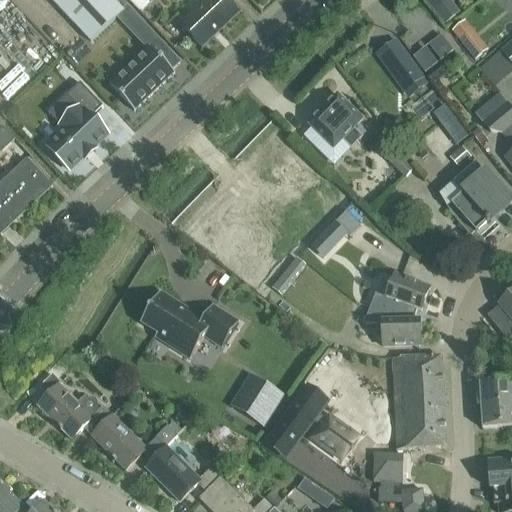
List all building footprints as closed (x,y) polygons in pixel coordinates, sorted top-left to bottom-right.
[(110,0),(49,0),(90,43),(123,13),(110,0)] [(127,0),(140,13),(153,0),(127,0)] [(201,49),(237,15),(222,0),(210,0),(181,28),(201,49)] [(443,29),(460,15),(447,0),(443,0),(429,11),(443,29)] [(475,61),(485,53),(470,34),(459,42),(475,61)] [(134,113),(174,74),(163,63),(171,55),(158,41),(110,87),(134,113)] [(511,74),(511,43),(479,70),(494,89),(511,74)] [(408,100),(415,95),(428,85),(408,59),(395,69),(389,74),(408,100)] [(48,114),(60,127),(65,133),(48,149),(69,172),(81,160),(84,163),(98,151),(95,147),(107,136),(91,119),(102,108),(80,84),(67,96),(48,114)] [(337,97),(308,126),(333,151),(342,142),(351,151),(363,138),(354,130),(362,121),(337,97)] [(511,113),(507,107),(499,97),(475,115),(490,134),(500,135),(511,150),(511,153),(506,158),(511,165),(511,113)] [(438,160),(449,143),(426,129),(416,145),(438,160)] [(404,180),(413,170),(382,140),(373,149),(404,180)] [(0,236),(1,237),(52,189),(27,161),(0,186),(0,236)] [(458,180),(453,185),(462,195),(451,206),(475,232),(492,217),(509,202),(485,175),(475,165),(458,180)] [(282,227),(305,203),(268,167),(245,191),(282,227)] [(292,256),(267,287),(281,297),(307,265),(338,291),(345,281),(305,249),(296,259),(292,256)] [(375,295),(369,310),(414,317),(416,311),(421,313),(429,290),(394,277),(386,299),(375,295)] [(511,293),(498,305),(499,307),(487,317),(509,345),(511,343),(511,293)] [(155,339),(190,361),(205,338),(222,350),(238,325),(212,308),(203,322),(160,295),(141,325),(157,335),(155,339)] [(414,317),(369,310),(364,325),(366,326),(382,325),(383,348),(420,347),(419,323),(415,323),(414,317)] [(444,411),(441,359),(392,360),(394,413),(444,411)] [(511,383),(479,386),(481,408),(511,406),(511,383)] [(85,399),(78,406),(59,387),(38,408),(72,442),(84,430),(92,438),(122,408),(117,402),(107,413),(102,408),(99,412),(96,410),(96,407),(96,403),(94,401),(87,401),(85,399)] [(299,444),(314,423),(320,428),(322,429),(328,422),(325,421),(319,416),(328,403),(325,401),(307,387),(264,447),(271,452),(286,462),(299,444)] [(273,391),(267,401),(248,389),(234,411),(262,428),(282,397),(273,391)] [(511,428),(511,406),(481,408),(482,430),(511,428)] [(122,408),(92,438),(91,439),(125,473),(144,454),(152,463),(167,449),(178,437),(168,427),(146,450),(117,422),(127,411),(122,408)] [(446,448),(444,411),(394,413),(396,453),(446,448)] [(329,420),(328,422),(322,429),(314,441),(343,462),(358,441),(348,434),(329,420)] [(167,449),(152,463),(145,470),(179,504),(197,486),(206,495),(220,480),(210,470),(199,481),(167,449)] [(423,511),(422,492),(401,493),(402,499),(393,498),(393,486),(401,486),(402,457),(374,456),(373,485),(380,485),(380,491),(378,491),(378,505),(402,506),(402,511),(423,511)] [(511,511),(511,460),(488,462),(489,484),(492,484),(493,506),(499,506),(499,511),(511,511)] [(252,511),(220,480),(206,495),(199,502),(209,511),(272,511),(274,511),(264,501),(252,511)] [(18,511),(24,507),(0,484),(0,511),(18,511)]
